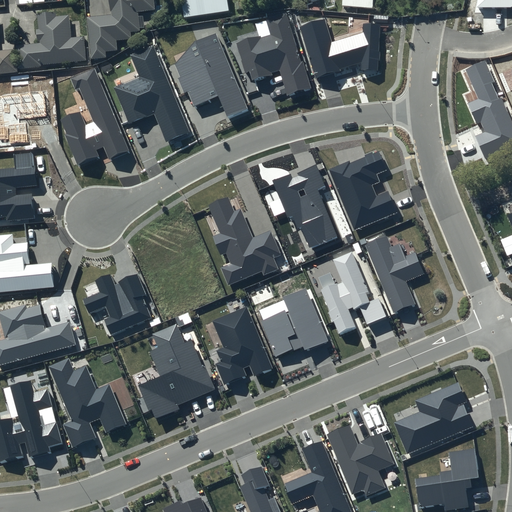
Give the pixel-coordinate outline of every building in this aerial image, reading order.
[(154,0),(110,0),(111,15),(112,15),(113,19),(89,21),(92,63),(108,61),(108,56),(118,55),(117,44),(133,43),(132,35),(140,34),(139,15),(155,14),(154,0)] [(227,0),(181,0),(184,19),(230,12),(227,0)] [(375,0),(344,0),(344,11),(375,13),(375,0)] [(511,8),(511,0),(479,0),(478,9),(511,8)] [(270,32),(237,43),(245,74),(251,71),(255,82),(281,74),(288,97),(311,90),(287,13),(266,19),(270,32)] [(17,49),(19,72),(42,70),(42,69),(88,65),(86,40),(72,41),(70,19),(57,20),(57,17),(38,18),(40,33),(38,33),(39,46),(41,45),(41,47),(17,49)] [(325,19),(300,27),(315,78),(361,63),(360,70),(377,71),(380,24),(363,24),(363,33),(332,42),(325,19)] [(216,33),(195,41),(174,65),(193,109),(219,97),(228,119),(249,109),(216,33)] [(139,77),(115,87),(130,125),(154,115),(167,142),(189,132),(153,44),(130,55),(139,77)] [(0,77),(18,76),(16,53),(0,54),(0,77)] [(511,147),(511,121),(485,62),(466,70),(478,99),(468,104),(476,125),(480,123),(485,132),(475,136),(485,159),(511,147)] [(95,68),(70,79),(75,91),(80,89),(94,122),(86,126),(80,111),(60,121),(79,167),(100,157),(97,150),(104,146),(110,161),(130,153),(95,68)] [(44,94),(0,98),(0,146),(30,143),(27,118),(47,116),(44,94)] [(378,149),(329,170),(354,231),(398,213),(389,191),(376,196),(372,185),(379,182),(376,175),(387,170),(378,149)] [(15,167),(0,168),(0,218),(6,218),(6,221),(35,218),(32,194),(16,196),(15,188),(37,185),(33,153),(14,155),(15,167)] [(315,162),(272,180),(289,221),(298,217),(311,248),(337,237),(318,191),(326,187),(315,162)] [(229,198),(209,206),(220,233),(212,236),(220,255),(226,253),(231,263),(221,268),(229,286),(261,272),(263,275),(278,269),(274,258),(282,255),(271,230),(253,238),(240,208),(234,211),(229,198)] [(511,213),(507,216),(511,227),(511,234),(501,240),(508,256),(511,253),(511,213)] [(12,234),(0,234),(0,292),(55,287),(52,263),(30,265),(28,242),(14,244),(12,234)] [(386,237),(366,246),(395,315),(416,307),(406,282),(425,274),(416,252),(405,257),(400,244),(391,248),(386,237)] [(352,252),(333,259),(342,282),(322,291),(340,335),(357,328),(349,311),(359,306),(367,324),(386,316),(378,298),(370,301),(366,293),(369,292),(352,252)] [(100,292),(83,300),(89,315),(106,307),(110,318),(104,321),(111,336),(152,319),(142,297),(146,295),(137,274),(114,284),(110,274),(95,281),(100,292)] [(288,310),(261,322),(276,358),(303,347),(305,352),(328,342),(306,288),(283,298),(288,310)] [(26,305),(0,311),(0,317),(6,339),(0,340),(0,365),(76,344),(69,321),(46,328),(40,304),(27,308),(26,305)] [(246,306),(213,321),(223,348),(216,351),(221,361),(215,364),(224,385),(246,376),(243,367),(249,365),(254,376),(273,368),(246,306)] [(176,324),(152,334),(158,348),(149,352),(160,376),(139,385),(154,421),(179,409),(177,405),(216,389),(205,366),(203,367),(191,340),(184,343),(176,324)] [(68,358),(49,366),(71,421),(63,425),(73,449),(97,438),(90,423),(99,419),(106,433),(126,424),(109,384),(96,390),(86,366),(74,371),(68,358)] [(11,418),(0,420),(0,462),(22,456),(19,444),(25,442),(30,457),(51,452),(50,447),(63,443),(48,390),(33,394),(30,381),(3,389),(11,418)] [(420,412),(394,423),(407,454),(473,427),(463,404),(466,402),(458,382),(415,401),(420,412)] [(350,425),(327,435),(352,494),(363,489),(366,496),(386,488),(378,471),(395,464),(381,434),(357,443),(350,425)] [(351,511),(322,441),(302,450),(312,472),(283,484),(292,504),(313,495),(319,511),(351,511)] [(439,475),(415,479),(420,508),(444,504),(445,511),(468,507),(466,488),(472,487),(470,479),(479,477),(475,448),(449,453),(451,470),(439,472),(439,475)] [(261,466),(242,475),(245,484),(239,487),(250,511),(281,511),(274,497),(269,499),(263,488),(270,485),(261,466)] [(207,511),(200,494),(162,510),(163,511),(207,511)]
